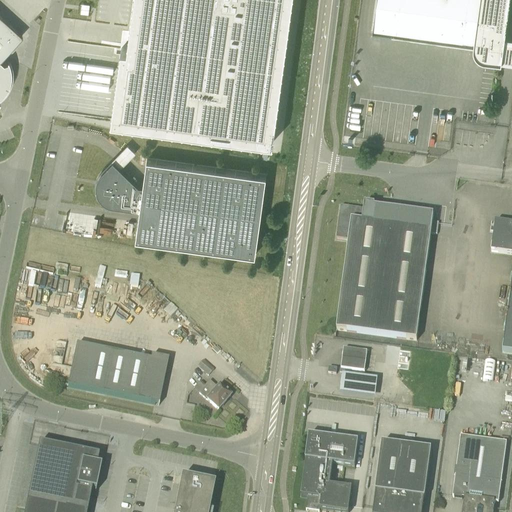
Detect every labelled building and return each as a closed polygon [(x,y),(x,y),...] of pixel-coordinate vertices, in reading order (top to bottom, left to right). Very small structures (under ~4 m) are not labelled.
[(110,121),(274,144),(293,0),(133,0),(127,47),(121,47),(110,121)] [(392,35),(396,0),(376,0),(372,32),(392,35)] [(485,62),(501,64),(509,0),(396,0),(392,35),(473,46),(473,47),(475,47),(476,47),(477,48),(478,48),(480,49),(481,50),(482,51),(483,52),(483,53),(484,55),(484,56),(485,57),(485,59),(485,60),(485,62)] [(0,60),(22,36),(0,15),(0,60)] [(0,96),(1,95),(3,94),(4,92),(5,91),(6,89),(7,87),(8,85),(9,83),(10,81),(10,79),(10,77),(11,75),(11,73),(10,71),(10,68),(10,66),(9,64),(8,62),(8,60),(7,61),(7,62),(4,64),(0,60),(0,96)] [(113,160),(122,167),(136,152),(128,144),(113,160)] [(98,177),(98,179),(97,180),(97,181),(96,183),(96,185),(96,186),(96,187),(96,189),(96,191),(97,192),(97,194),(98,195),(98,196),(99,198),(100,199),(101,200),(103,201),(104,203),(105,203),(106,204),(108,205),(109,205),(110,206),(112,206),(136,209),(136,208),(140,209),(136,239),(255,255),(266,175),(147,159),(143,186),(138,186),(113,161),(101,173),(100,174),(100,175),(99,176),(98,177)] [(417,342),(432,232),(434,216),(375,208),(375,206),(365,205),(364,210),(349,208),(348,208),(348,209),(347,209),(346,209),(345,209),(344,210),(343,210),(343,211),(342,212),(341,212),(341,213),(341,214),(339,214),(339,215),(340,215),(336,239),(349,241),(336,331),(417,342)] [(511,224),(495,222),(491,253),(511,255),(511,282),(502,353),(511,354),(511,224)] [(76,346),(68,386),(67,388),(155,406),(160,379),(164,380),(168,361),(151,358),(150,358),(151,358),(150,362),(76,346)] [(365,373),(367,353),(344,350),(341,370),(365,373)] [(202,362),(198,367),(207,376),(208,377),(213,371),(212,370),(212,371),(202,362)] [(379,380),(343,375),(341,394),(376,399),(379,380)] [(217,390),(209,383),(205,387),(199,395),(207,402),(218,411),(230,398),(219,388),(217,390)] [(328,511),(348,511),(352,490),(330,487),(333,466),(354,468),(358,443),(309,437),(301,498),(308,499),(306,511),(307,511),(307,509),(319,511),(318,511),(319,511),(320,511),(328,511)] [(462,511),(493,511),(494,504),(499,504),(507,444),(461,438),(453,498),(465,499),(462,511)] [(86,511),(91,491),(95,492),(94,493),(95,493),(100,468),(99,469),(96,468),(98,458),(38,445),(24,511),(86,511)] [(422,511),(431,451),(382,445),(373,511),(422,511)] [(180,480),(179,485),(173,511),(208,511),(214,487),(180,480)]
